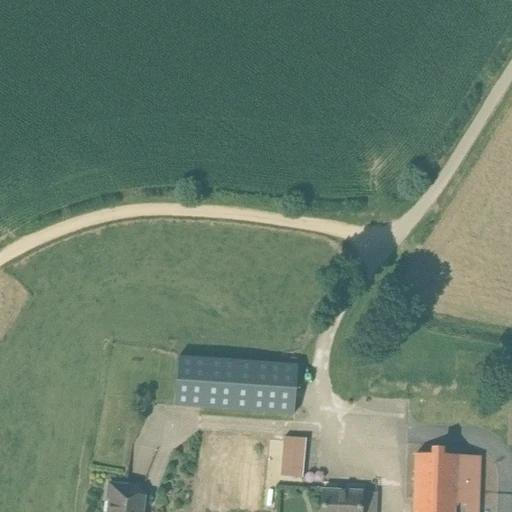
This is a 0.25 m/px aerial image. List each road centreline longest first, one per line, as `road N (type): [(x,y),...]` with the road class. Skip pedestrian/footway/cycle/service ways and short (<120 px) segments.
road 1 (track): [(0,266),(107,216),(234,217),(359,235),(389,247)]
road 2 (unclassified): [(389,247),(511,68)]
